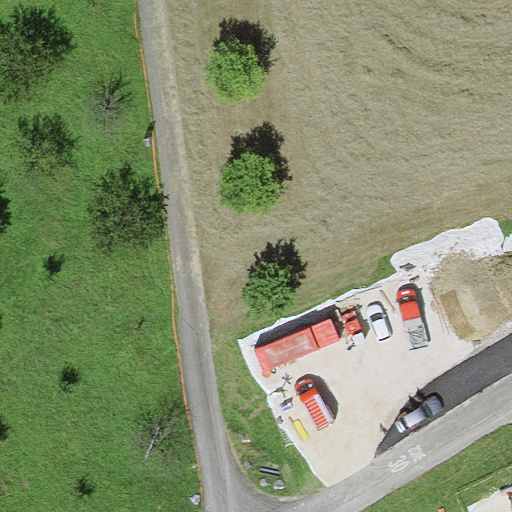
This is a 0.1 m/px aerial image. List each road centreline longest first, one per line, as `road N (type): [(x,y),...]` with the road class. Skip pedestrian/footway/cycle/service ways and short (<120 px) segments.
road 1 (residential): [(137,0),(224,511)]
road 2 (residential): [(307,511),(511,385)]
